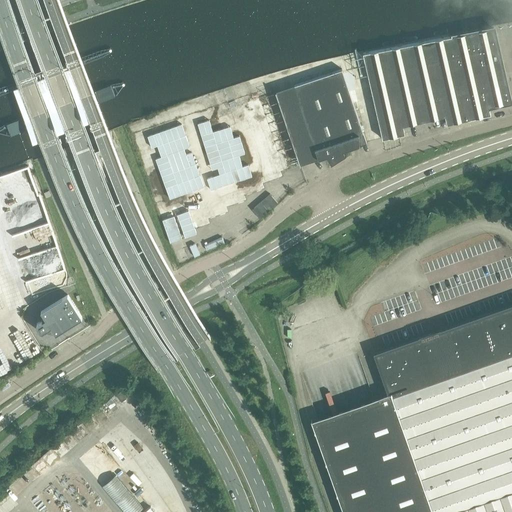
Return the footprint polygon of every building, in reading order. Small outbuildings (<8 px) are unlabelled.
[(494,28),(450,36),(454,53),(465,51),(465,53),(498,46),(494,28)] [(454,53),(450,36),(363,53),(383,138),(405,133),(403,125),(445,116),(447,124),(469,119),(463,93),(459,74),(454,53)] [(502,64),(498,46),(465,53),(465,51),(454,53),(459,74),(502,64)] [(506,83),(502,64),(459,74),(463,93),(485,88),(506,83)] [(343,69),(294,85),(319,158),(326,156),(331,163),(346,154),(345,149),(361,144),(359,138),(365,136),(343,69)] [(510,101),(506,83),(485,88),(489,106),(510,101)] [(111,84),(5,123),(10,136),(115,97),(111,84)] [(485,88),(463,93),(469,119),(491,114),(489,106),(485,88)] [(46,332),(54,333),(55,333),(56,334),(82,317),(68,294),(41,310),(46,318),(37,323),(36,326),(40,331),(43,332),(45,330),(46,332)] [(392,395),(313,423),(344,511),(511,511),(511,306),(507,309),(506,307),(505,308),(506,309),(491,314),(490,313),(489,313),(490,315),(475,320),(474,318),(473,319),(474,320),(459,325),(458,324),(457,324),(458,326),(443,331),(442,330),(441,330),(442,331),(411,342),(410,341),(409,341),(409,343),(395,348),(394,346),(393,347),(393,348),(379,354),(378,352),(377,352),(377,354),(376,354),(376,356),(378,355),(384,374),(383,375),(383,376),(385,375),(387,380),(389,385),(392,395)] [(126,387),(117,394),(122,400),(131,393),(126,387)] [(116,474),(103,485),(125,511),(138,511),(144,508),(116,474)]
